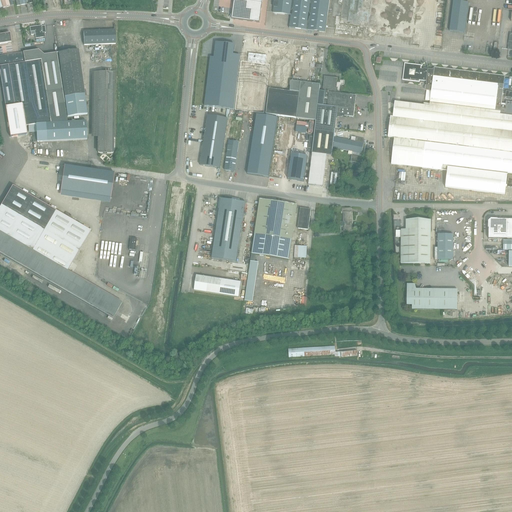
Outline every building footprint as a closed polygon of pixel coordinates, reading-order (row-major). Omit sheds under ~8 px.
[(0,0),(1,2),(3,8),(10,6),(8,0),(0,0)] [(232,0),(234,0),(232,14),(232,19),(259,23),(262,0),(232,0)] [(274,0),(273,13),(276,14),(285,15),(285,14),(291,14),(291,15),(289,28),(326,33),(329,0),(274,0)] [(370,17),(360,15),(362,0),(347,0),(346,12),(343,13),(340,30),(363,34),(368,33),(369,27),(373,26),(373,23),(371,23),(370,17)] [(419,34),(422,0),(405,0),(404,11),(398,10),(398,13),(391,12),(394,16),(393,18),(396,21),(392,24),(395,24),(398,28),(398,29),(401,32),(419,34)] [(465,33),(469,3),(454,1),(450,31),(465,33)] [(41,26),(30,27),(31,35),(35,34),(36,38),(45,37),(45,33),(46,33),(45,26),(42,26),(41,26)] [(115,30),(83,31),(84,45),(116,44),(115,30)] [(10,33),(6,34),(0,35),(0,44),(12,42),(10,33)] [(206,91),(204,106),(234,110),(235,95),(239,61),(233,60),(233,55),(234,45),(216,43),(214,58),(210,57),(206,91)] [(36,124),(67,122),(57,53),(44,55),(38,50),(4,55),(0,56),(0,73),(0,76),(5,107),(10,137),(26,135),(25,124),(26,124),(26,126),(36,124)] [(63,85),(83,82),(78,50),(58,53),(63,85)] [(241,61),(235,110),(264,114),(270,65),(266,64),(267,56),(248,54),(247,62),(241,61)] [(273,57),(269,89),(299,93),(307,61),(273,57)] [(505,195),(507,173),(511,173),(511,102),(506,102),(506,104),(501,104),(505,76),(504,76),(435,68),(435,67),(435,68),(432,70),(424,69),(423,69),(420,69),(420,68),(419,66),(407,64),(405,66),(404,78),(405,80),(418,81),(419,80),(426,81),(425,91),(431,91),(430,104),(424,103),(423,106),(395,102),(393,117),(391,117),(388,137),(389,137),(393,138),(395,138),(392,157),(391,164),(403,166),(403,161),(423,163),(422,168),(442,170),(443,165),(448,166),(447,171),(445,187),(505,195)] [(98,153),(113,153),(114,73),(99,73),(98,153)] [(320,91),(318,105),(328,106),(329,93),(336,93),(338,78),(324,77),(323,91),(320,91)] [(83,82),(63,85),(67,117),(87,115),(83,82)] [(318,105),(320,91),(320,85),(302,83),(300,93),(296,118),(316,121),(318,105)] [(269,89),(266,114),(296,118),(299,93),(269,89)] [(328,106),(318,105),(316,121),(312,153),(327,155),(332,156),(336,117),(345,116),(354,117),(356,95),(336,93),(329,93),(328,106)] [(256,115),(247,174),(269,177),(278,118),(256,115)] [(208,116),(200,166),(220,169),(228,119),(208,116)] [(86,121),(67,122),(36,124),(36,133),(32,133),(33,142),(37,142),(87,139),(86,121)] [(363,144),(364,140),(352,137),(351,141),(339,139),(337,149),(353,152),(357,153),(358,150),(359,150),(359,148),(361,148),(363,148),(365,148),(366,144),(363,144)] [(229,141),(228,151),(225,171),(234,172),(237,152),(239,143),(229,141)] [(362,164),(365,148),(363,148),(361,148),(359,148),(359,150),(358,150),(357,153),(353,152),(351,162),(362,164)] [(312,153),(308,185),(323,187),(327,155),(312,153)] [(292,154),(288,179),(303,182),(307,157),(292,154)] [(64,166),(60,191),(61,191),(110,198),(114,173),(64,166)] [(12,186),(0,207),(0,253),(108,316),(107,318),(112,321),(115,315),(122,303),(67,271),(91,231),(12,186)] [(239,202),(238,200),(233,199),(232,200),(221,199),(211,259),(236,262),(245,202),(239,202)] [(289,260),(292,240),(297,205),(260,199),(255,235),(252,254),(289,260)] [(311,210),(300,208),(298,229),(308,230),(311,210)] [(342,226),(345,226),(345,231),(352,231),(352,226),(352,212),(350,212),(350,209),(342,209),(342,213),(344,213),(344,222),(342,222),(342,226)] [(491,219),(488,222),(488,228),(489,228),(488,239),(511,239),(511,219),(498,220),(498,219),(491,219)] [(401,264),(430,264),(431,220),(406,220),(406,230),(401,230),(401,264)] [(438,235),(438,260),(453,260),(453,235),(438,235)] [(503,250),(511,250),(511,240),(503,240),(503,250)] [(221,279),(196,275),(194,291),(219,294),(221,279)] [(346,303),(348,278),(313,275),(310,300),(346,303)] [(221,279),(219,294),(239,297),(241,282),(221,279)] [(248,298),(250,283),(243,282),(241,298),(248,298)] [(412,310),(457,310),(458,290),(414,289),(414,288),(415,288),(415,284),(407,284),(407,298),(406,299),(407,301),(407,305),(412,305),(412,310)] [(357,351),(335,353),(334,346),(289,349),(290,357),(335,355),(335,357),(338,356),(341,356),(341,357),(357,356),(357,351)]
